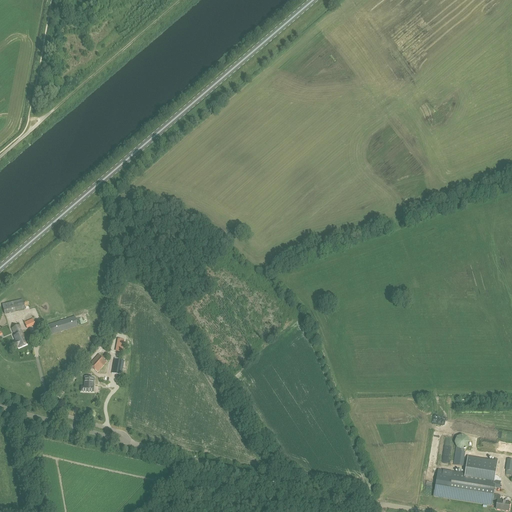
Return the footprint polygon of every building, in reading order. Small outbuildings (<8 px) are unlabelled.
[(5,314),(25,309),(22,300),(23,300),(22,298),(14,300),(15,301),(2,304),(5,314)] [(48,336),(78,326),(75,316),(45,326),(48,336)] [(33,319),(27,322),(24,323),(26,327),(27,328),(35,324),(33,319)] [(15,335),(14,336),(16,340),(19,347),(19,348),(27,345),(24,338),(22,332),(21,332),(20,330),(21,329),(19,326),(12,329),(13,332),(14,331),(15,335)] [(98,372),(107,361),(99,354),(97,357),(96,357),(89,365),(98,372)] [(121,375),(124,360),(115,359),(112,373),(121,375)] [(94,387),(95,377),(85,377),(84,387),(82,387),(81,392),(94,392),(94,387)] [(468,457),(465,474),(495,479),(497,461),(468,457)] [(465,474),(438,469),(434,496),(484,505),(487,505),(492,506),(493,500),(494,494),(496,479),(495,479),(465,474)] [(501,495),(494,494),(493,500),(498,500),(496,509),(509,511),(511,502),(500,500),(501,495)]
